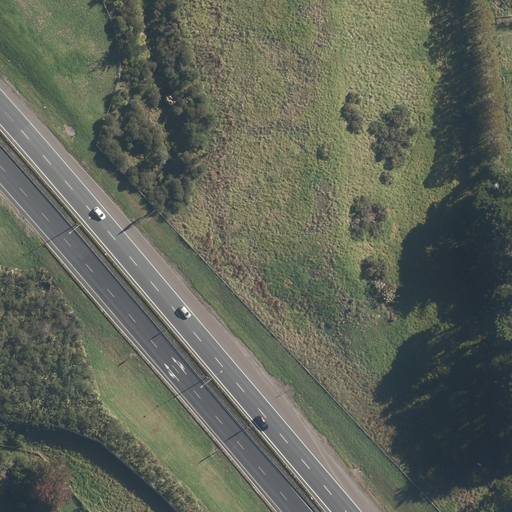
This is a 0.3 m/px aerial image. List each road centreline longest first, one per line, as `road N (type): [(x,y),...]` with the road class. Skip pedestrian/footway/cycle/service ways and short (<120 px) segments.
road 1 (motorway): [(0,111),(342,511)]
road 2 (motorway): [(290,511),(0,176)]
